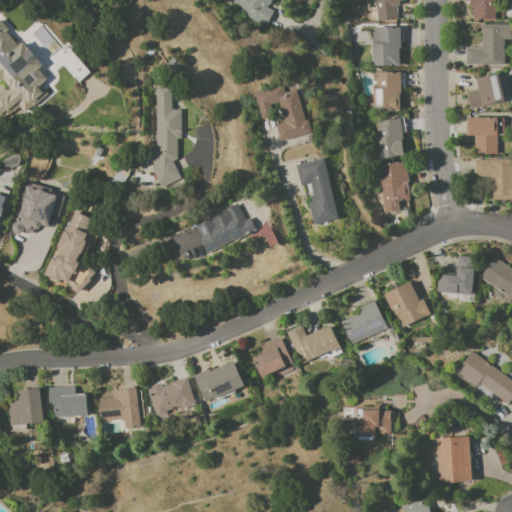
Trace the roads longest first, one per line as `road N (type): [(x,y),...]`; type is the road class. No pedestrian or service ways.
road 1 (residential): [(453,228),(174,352),(0,366)]
road 2 (residential): [(434,0),(433,114),(453,228)]
road 3 (residential): [(0,271),(77,310),(134,357)]
